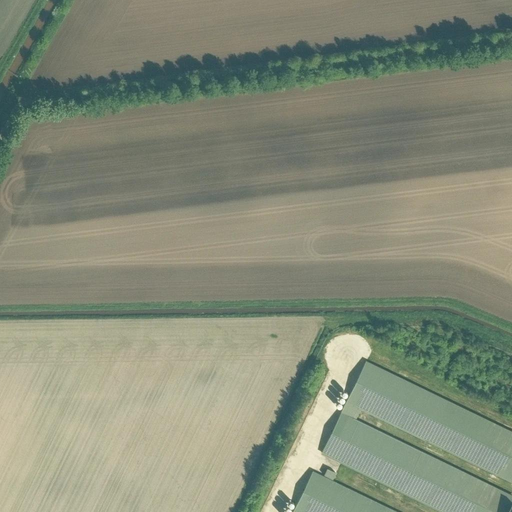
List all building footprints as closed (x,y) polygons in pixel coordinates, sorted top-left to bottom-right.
[(511,431),(364,359),(344,401),(358,408),(511,482),(511,431)] [(339,410),(353,417),(358,408),(344,401),(339,410)] [(319,452),(441,511),(504,511),(511,497),(511,494),(353,417),(339,410),(319,452)] [(330,468),(327,474),(335,478),(338,472),(330,468)] [(397,511),(311,470),(291,510),(295,511),(397,511)]
